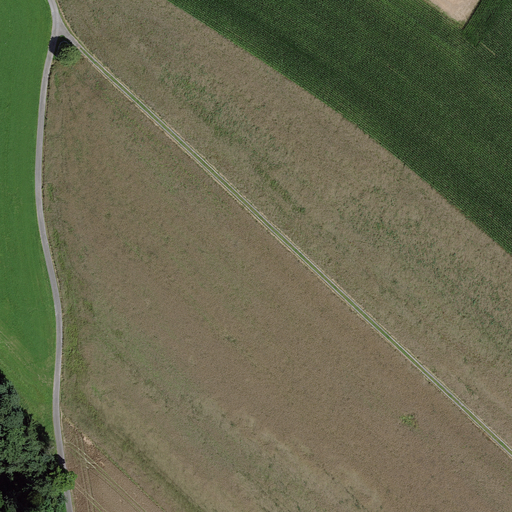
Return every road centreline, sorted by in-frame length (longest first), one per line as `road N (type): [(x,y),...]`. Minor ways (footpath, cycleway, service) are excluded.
road 1 (track): [(57,17),(73,42),(511,454)]
road 2 (track): [(51,0),(57,17),(39,198),(58,302),(57,429),(71,511)]
